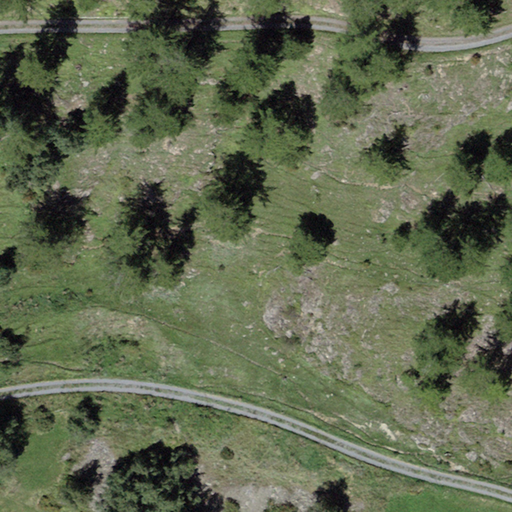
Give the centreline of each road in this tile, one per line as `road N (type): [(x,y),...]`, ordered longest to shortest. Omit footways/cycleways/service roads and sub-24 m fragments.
road 1 (track): [(0,394),(133,388),(511,499)]
road 2 (track): [(511,21),(425,45),(0,29)]
